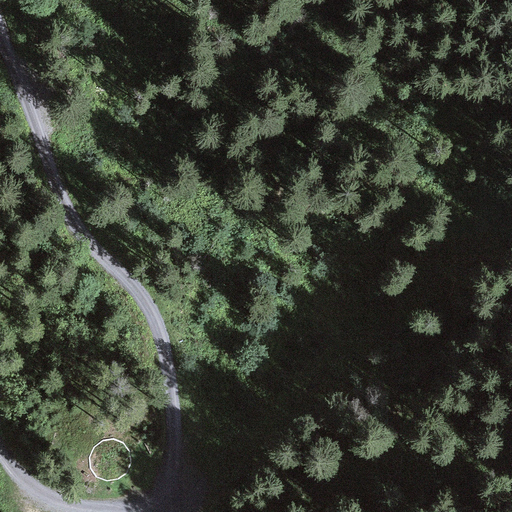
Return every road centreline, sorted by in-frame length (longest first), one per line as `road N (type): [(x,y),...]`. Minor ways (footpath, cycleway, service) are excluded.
road 1 (track): [(0,27),(73,222),(139,288),(159,329),(174,452),(169,511)]
road 2 (track): [(123,511),(56,501),(0,448)]
